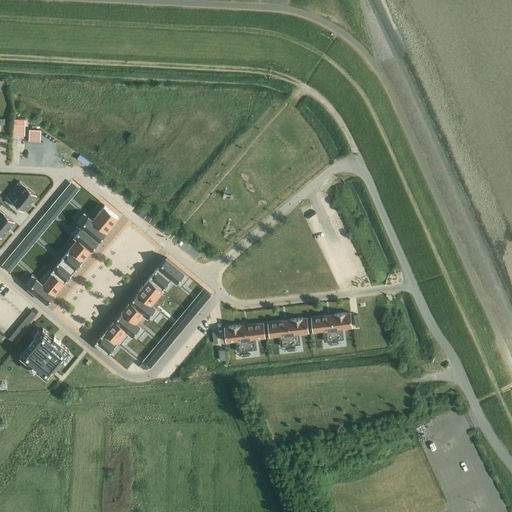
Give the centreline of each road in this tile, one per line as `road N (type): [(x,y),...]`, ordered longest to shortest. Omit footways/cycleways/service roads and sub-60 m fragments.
road 1 (residential): [(359,161),(333,111),(306,86),(274,74),(0,58)]
road 2 (residential): [(0,273),(122,374),(139,379),(162,365),(221,293)]
road 3 (residential): [(511,467),(411,285)]
road 4 (residential): [(359,161),(327,174),(206,279)]
road 5 (residential): [(221,293),(246,305),(411,285)]
road 6 (residential): [(70,173),(206,279)]
road 7 (residential): [(411,285),(359,161)]
